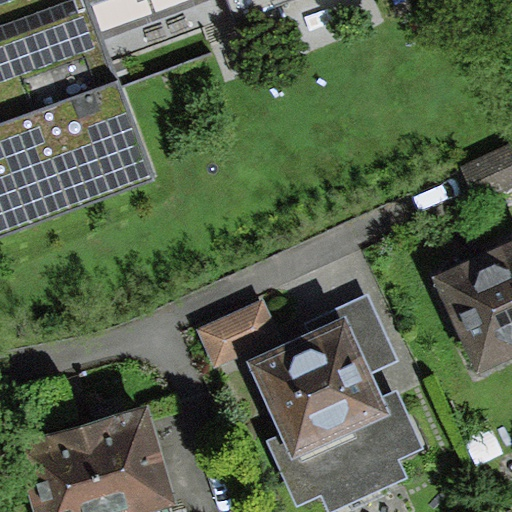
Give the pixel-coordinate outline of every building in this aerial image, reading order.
[(90,0),(0,0),(0,234),(157,175),(102,29),(90,0)] [(90,0),(102,29),(178,0),(90,0)] [(511,185),(511,137),(459,162),(477,202),(511,185)] [(476,366),(511,350),(511,230),(432,266),(476,366)] [(305,323),(309,332),(344,317),(370,373),(397,360),(367,295),(305,323)] [(262,301),(197,330),(213,366),(278,337),(262,301)] [(309,332),(247,361),(280,433),(267,439),(298,506),(319,496),(326,511),(331,511),(405,478),(396,459),(422,447),(396,391),(381,398),(370,373),(344,317),(309,332)] [(33,511),(168,511),(171,511),(167,496),(176,494),(147,393),(10,431),(33,511)]
